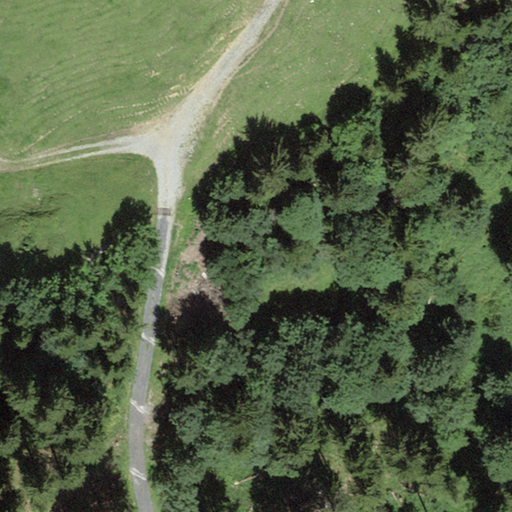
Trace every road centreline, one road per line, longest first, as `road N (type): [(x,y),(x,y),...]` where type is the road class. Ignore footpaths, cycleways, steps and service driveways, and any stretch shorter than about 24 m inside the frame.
road 1 (track): [(169,143),(141,388),(138,452),(147,511)]
road 2 (track): [(169,143),(282,0)]
road 3 (track): [(0,155),(17,165),(113,145),(169,143)]
